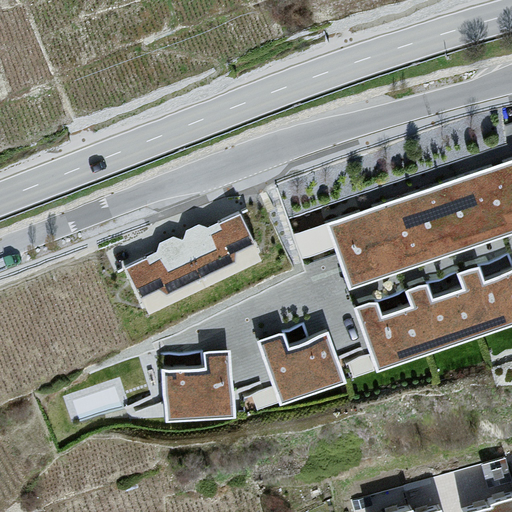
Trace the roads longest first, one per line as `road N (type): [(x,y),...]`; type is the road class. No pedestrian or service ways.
road 1 (tertiary): [(0,197),(297,82),(511,13)]
road 2 (tertiary): [(0,248),(350,122),(511,78)]
